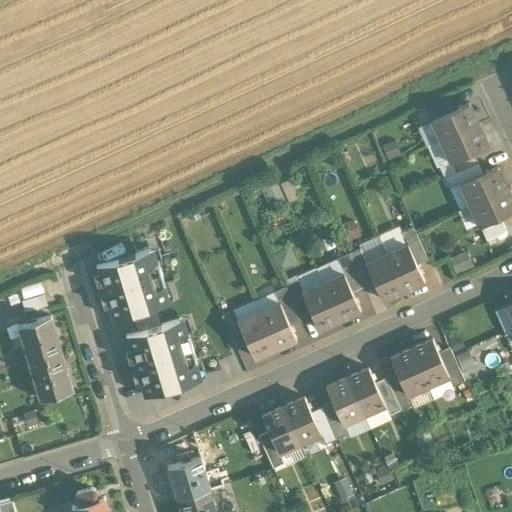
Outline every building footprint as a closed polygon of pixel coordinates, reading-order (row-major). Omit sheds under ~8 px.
[(448,100),(426,110),(431,121),(432,120),(431,120),(453,110),(448,100)] [(453,110),(432,120),(441,141),(478,125),(468,104),(453,110)] [(478,125),(441,141),(451,162),(472,153),(487,146),(478,125)] [(472,153),(451,162),(456,173),(477,164),(472,153)] [(456,173),(445,178),(450,189),(460,184),(482,174),(477,164),(456,173)] [(482,174),(460,184),(470,205),(506,189),(497,168),(482,174)] [(298,198),(290,179),(280,183),(288,203),(298,198)] [(511,201),(506,189),(470,205),(479,226),(511,211),(511,201)] [(501,222),(482,231),(486,242),(506,233),(501,222)] [(427,260),(413,227),(401,232),(407,245),(416,265),(427,260)] [(407,245),(386,254),(403,291),(424,281),(416,265),(407,245)] [(360,249),(348,254),(363,287),(374,282),(365,264),(366,263),(360,249)] [(104,292),(112,318),(164,303),(160,288),(165,287),(156,259),(152,261),(148,250),(96,266),(101,285),(103,284),(106,292),(104,292)] [(363,287),(348,254),(336,259),(342,274),(343,274),(352,292),(363,287)] [(366,263),(365,264),(374,282),(382,300),(403,291),(386,254),(366,263)] [(342,274),(322,283),(339,320),(360,310),(352,292),(343,274),(342,274)] [(302,292),(297,281),(285,287),(300,320),(311,315),(301,293),(302,292)] [(41,283),(22,288),(24,297),(43,292),(41,283)] [(302,292),(301,293),(311,315),(318,329),(339,320),(322,283),(302,292)] [(300,320),(285,287),(273,292),(278,303),(279,303),(289,324),(300,320)] [(511,290),(502,295),(507,306),(511,303),(511,290)] [(44,295),(21,301),(24,312),(47,306),(44,295)] [(278,303),(258,312),(275,349),(296,339),(289,324),(279,303),(278,303)] [(238,321),(233,310),(221,316),(236,348),(247,343),(237,321),(238,321)] [(238,321),(237,321),(247,343),(254,358),(275,349),(258,312),(238,321)] [(50,316),(18,326),(39,400),(72,390),(50,316)] [(178,319),(125,336),(133,362),(135,361),(138,369),(136,370),(144,396),(197,380),(192,365),(197,363),(187,333),(183,334),(178,319)] [(432,339),(411,349),(427,385),(447,376),(448,376),(439,354),(432,339)] [(427,385),(411,349),(390,358),(396,373),(406,395),(407,394),(427,385)] [(464,382),(449,349),(439,354),(448,376),(447,376),(452,387),(464,382)] [(368,368),(347,378),(363,414),(384,405),(375,383),(368,368)] [(406,395),(396,373),(385,378),(400,410),(400,411),(412,405),(407,394),(406,395)] [(347,378),(326,387),(332,402),(342,424),(343,423),(363,414),(347,378)] [(400,410),(385,378),(375,383),(384,405),(389,416),(400,410)] [(310,412),(304,397),(283,406),(299,443),(320,434),(310,412)] [(332,402),(321,407),(331,429),(342,424),(332,402)] [(299,443),(283,406),(262,416),(268,431),(278,453),(279,452),(299,443)] [(321,407),(310,412),(320,434),(325,445),(336,440),(331,429),(321,407)] [(342,424),(331,429),(336,440),(348,435),(343,423),(342,424)] [(278,453),(268,431),(258,436),(273,469),(284,464),(279,452),(278,453)] [(216,511),(199,457),(167,467),(180,511),(216,511)] [(392,479),(385,462),(372,468),(380,485),(392,479)] [(93,490),(91,489),(76,493),(75,496),(77,505),(71,507),(72,511),(107,511),(103,497),(95,499),(93,490)] [(14,511),(10,499),(0,501),(0,511),(14,511)]
